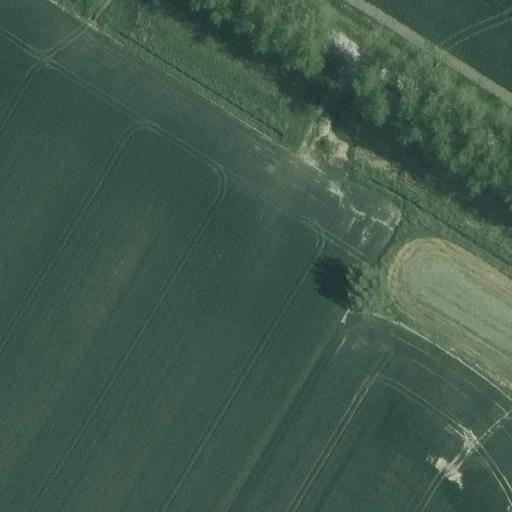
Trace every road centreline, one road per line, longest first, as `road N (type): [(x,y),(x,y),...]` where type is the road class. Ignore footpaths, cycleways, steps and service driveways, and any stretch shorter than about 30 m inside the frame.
road 1 (unclassified): [(279,0),(511,147)]
road 2 (track): [(364,53),(299,157)]
